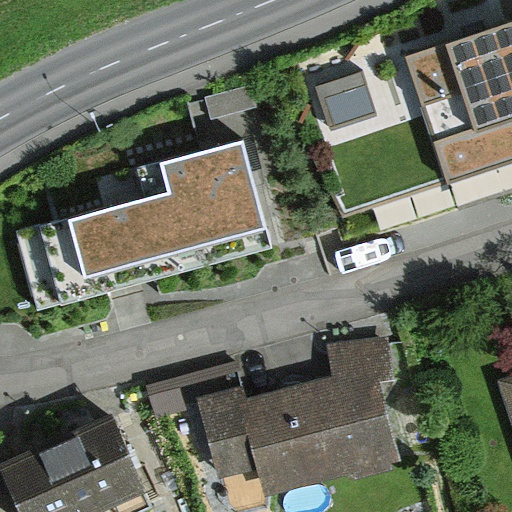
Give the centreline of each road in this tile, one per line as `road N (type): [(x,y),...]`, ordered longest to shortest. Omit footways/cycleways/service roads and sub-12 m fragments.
road 1 (residential): [(0,390),(26,395),(511,243)]
road 2 (tertiary): [(282,0),(0,120)]
